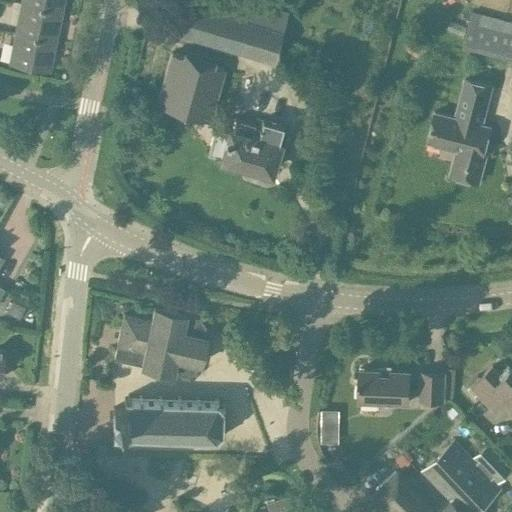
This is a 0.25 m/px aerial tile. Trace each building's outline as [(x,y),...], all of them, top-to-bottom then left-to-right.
[(20,0),(20,3),(61,11),(63,0),(20,0)] [(252,0),(187,0),(176,34),(273,63),(288,11),(290,0),(272,0),(270,6),(252,0)] [(20,3),(14,32),(56,40),(61,11),(20,3)] [(511,21),(485,15),(472,11),(463,48),(511,60),(511,21)] [(56,40),(14,32),(8,62),(49,70),(56,40)] [(184,49),(182,56),(170,52),(155,105),(210,119),(224,69),(213,65),(215,59),(184,49)] [(428,141),(457,148),(451,173),(479,180),(485,157),(480,155),(484,141),(486,142),(490,126),(482,124),(492,85),(465,79),(455,117),(435,112),(428,141)] [(230,131),(229,136),(214,131),(208,153),(223,158),(222,159),(270,172),(283,125),(262,119),(260,127),(254,126),(255,124),(235,119),(232,131),(230,131)] [(116,345),(143,351),(140,365),(174,372),(194,376),(197,363),(200,364),(206,335),(203,335),(205,326),(199,317),(187,314),(153,306),(150,320),(123,314),(116,345)] [(511,366),(502,376),(492,365),(471,386),(493,409),(510,392),(511,393),(511,366)] [(360,368),(358,400),(409,402),(410,370),(360,368)] [(446,371),(420,369),(419,400),(445,401),(445,396),(449,396),(450,375),(446,375),(446,371)] [(129,408),(111,408),(111,424),(126,424),(126,434),(215,436),(221,430),(221,407),(215,401),(129,399),(129,408)] [(336,440),(336,410),(322,409),(321,439),(336,440)] [(454,439),(422,469),(451,500),(452,498),(465,511),(476,511),(500,488),(492,479),(494,477),(498,482),(511,468),(489,444),(475,457),(478,461),(476,463),(454,439)] [(413,475),(375,511),(465,511),(452,498),(451,500),(448,502),(421,475),(422,474),(420,472),(413,475)] [(272,511),(291,506),(287,494),(266,501),(269,511),(272,511)]
